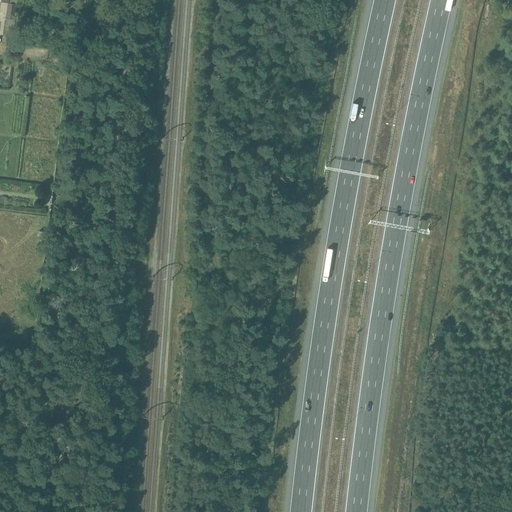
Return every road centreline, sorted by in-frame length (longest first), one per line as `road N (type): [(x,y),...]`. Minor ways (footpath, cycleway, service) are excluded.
road 1 (motorway): [(356,511),(373,361),(441,0)]
road 2 (motorway): [(384,0),(320,349),(300,511)]
road 3 (unknown): [(108,511),(120,331),(119,265),(105,237),(116,0)]
